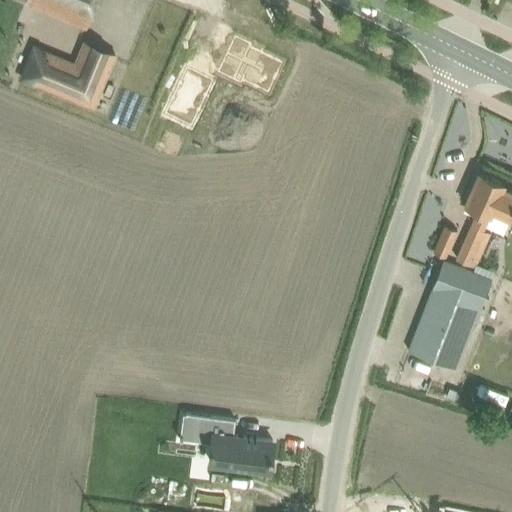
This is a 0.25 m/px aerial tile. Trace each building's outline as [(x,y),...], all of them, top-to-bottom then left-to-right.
[(27,0),(87,24),(96,0),(27,0)] [(236,36),(218,73),(242,84),(243,81),(268,94),(284,63),(251,47),(252,44),(236,36)] [(35,46),(23,76),(94,105),(115,53),(85,40),(76,62),(35,46)] [(214,80),(187,67),(165,114),(192,127),(214,80)] [(457,257),(476,265),(490,232),(484,229),(490,214),(491,215),(492,211),(510,218),(511,214),(511,191),(503,187),(505,183),(480,172),(465,203),(478,209),(457,257)] [(446,224),(434,250),(446,255),(457,229),(446,224)] [(409,349),(428,356),(457,367),(492,277),(450,261),(441,283),(435,281),(409,349)] [(276,382),(275,392),(235,389),(234,415),(298,419),(301,383),(276,382)] [(200,413),(196,438),(213,440),(213,444),(211,444),(211,447),(212,447),(211,461),(269,469),(271,455),(273,455),(273,452),(272,452),(273,439),(234,433),(236,417),(200,413)] [(421,421),(415,436),(443,446),(449,431),(421,421)] [(196,482),(193,509),(220,511),(251,511),(254,489),(196,482)]
